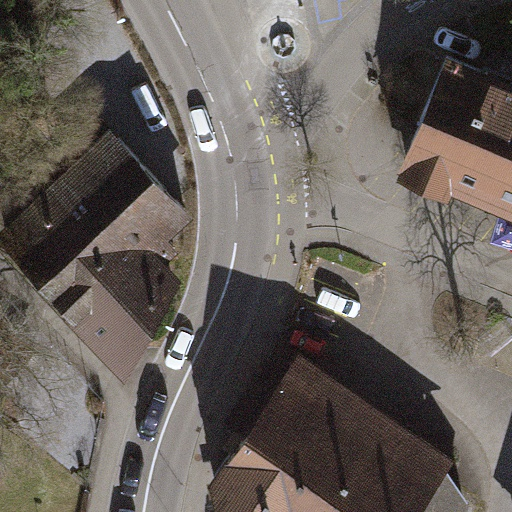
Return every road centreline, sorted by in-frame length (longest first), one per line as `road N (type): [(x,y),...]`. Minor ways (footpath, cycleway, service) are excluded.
road 1 (tertiary): [(142,511),(159,445),(233,271),(238,204)]
road 2 (residential): [(238,204),(345,216),(511,281)]
road 3 (residential): [(230,148),(294,113),(405,0)]
road 4 (tertiary): [(230,148),(165,0)]
